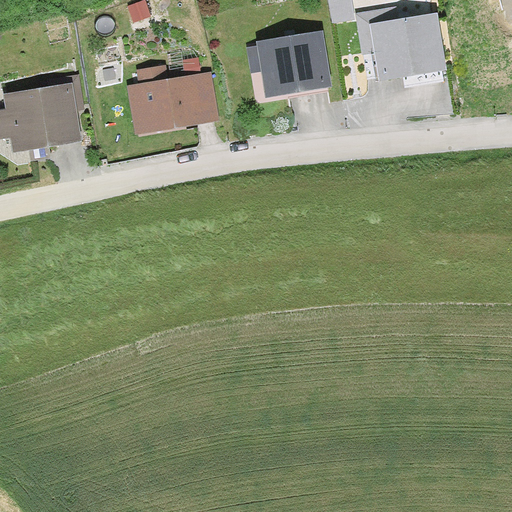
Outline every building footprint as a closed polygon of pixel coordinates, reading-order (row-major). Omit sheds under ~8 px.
[(334,0),(339,20),(357,16),(353,0),(334,0)] [(432,14),(366,23),(374,81),(441,72),(432,14)] [(321,37),(261,46),(269,95),(329,87),(321,37)] [(143,77),(172,73),(171,63),(141,67),(143,77)] [(125,86),(132,136),(216,124),(209,74),(125,86)] [(84,144),(74,85),(4,98),(14,156),(84,144)]
